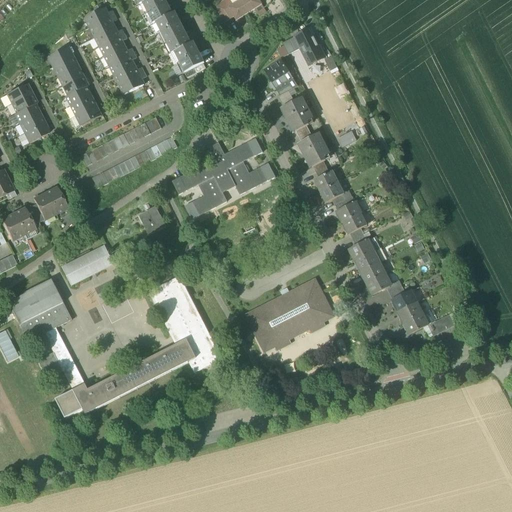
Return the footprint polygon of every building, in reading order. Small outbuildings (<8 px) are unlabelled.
[(148,15),(161,8),(159,2),(162,1),(161,0),(150,0),(142,4),(148,15)] [(243,17),(249,14),(241,1),(240,0),(225,0),(214,7),(224,23),(230,20),(229,18),(233,16),(234,18),(236,22),(243,17)] [(242,0),(241,1),(249,14),(255,10),(262,6),(260,2),(258,0),(242,0)] [(167,5),(161,8),(164,13),(167,11),(169,15),(172,14),(167,5)] [(266,13),(264,9),(262,6),(255,10),(257,13),(260,17),(266,13)] [(172,15),(172,14),(169,15),(167,11),(164,13),(161,8),(148,15),(153,25),(156,23),(172,15)] [(85,19),(90,29),(115,17),(112,12),(111,13),(110,15),(108,14),(105,9),(85,19)] [(156,23),(161,34),(180,24),(180,23),(174,27),(172,21),(175,20),(173,15),(175,14),(175,13),(172,15),(156,23)] [(180,23),(175,14),(173,15),(175,20),(172,21),(174,27),(180,23)] [(117,21),(115,17),(90,29),(91,29),(92,29),(96,37),(95,38),(115,29),(112,24),(113,22),(115,22),(117,21)] [(247,24),(245,21),(243,17),(236,22),(238,25),(240,29),(247,24)] [(166,44),(179,37),(177,32),(180,30),(178,26),(181,24),(180,24),(161,34),(166,44)] [(186,34),(181,24),(178,26),(180,30),(177,32),(179,37),(186,34)] [(117,33),(115,29),(95,38),(100,48),(124,36),(122,31),(120,32),(120,34),(117,33)] [(68,41),(74,37),(70,30),(64,34),(68,41)] [(301,49),(310,66),(324,58),(310,31),(296,38),(301,49)] [(186,34),(179,37),(182,42),(186,41),(188,45),(190,44),(186,34)] [(127,40),(124,36),(100,48),(105,58),(125,48),(122,43),(123,41),(125,41),(127,40)] [(191,44),(190,44),(188,45),(186,41),(182,42),(179,37),(166,44),(171,54),(174,53),(191,44)] [(288,55),(293,53),(295,52),(301,49),(296,38),(290,41),(283,44),(284,47),(288,55)] [(179,63),(193,57),(190,51),(193,49),(191,45),(194,44),(194,43),(191,44),(174,53),(179,63)] [(171,54),(166,44),(161,47),(166,57),(169,56),(171,54)] [(199,53),(194,44),(191,45),(193,49),(190,51),(193,57),(199,53)] [(289,56),(288,55),(284,47),(277,50),(281,59),(289,56)] [(127,52),(125,48),(105,58),(110,67),(134,55),(131,50),(130,51),(129,53),(127,52)] [(54,68),(74,58),(69,49),(49,59),(51,59),(55,67),(54,68)] [(174,53),(171,54),(169,56),(174,66),(179,63),(174,53)] [(199,53),(193,57),(195,62),(199,60),(201,64),(204,63),(199,53)] [(136,60),(134,55),(110,67),(115,77),(134,67),(132,62),(133,60),(135,60),(136,60)] [(204,64),(204,63),(201,64),(199,60),(195,62),(193,57),(179,63),(180,64),(184,74),(185,74),(194,69),(203,65),(204,64)] [(78,68),(74,58),(54,68),(54,69),(56,68),(60,77),(58,77),(59,78),(78,68)] [(332,58),(324,61),(330,72),(337,69),(332,58)] [(264,71),(272,84),(289,73),(281,60),(264,71)] [(184,74),(180,64),(172,68),(177,77),(184,74)] [(203,65),(194,69),(196,74),(206,70),(203,65)] [(137,71),(134,67),(115,77),(116,76),(121,85),(119,86),(144,74),(141,69),(140,70),(139,72),(137,71)] [(83,77),(78,68),(59,78),(60,78),(65,86),(63,87),(64,87),(83,77)] [(187,79),(196,74),(194,69),(185,74),(187,79)] [(293,79),(289,73),(272,84),(280,97),(292,89),(297,85),(293,79)] [(146,79),(144,74),(119,86),(120,87),(121,86),(126,95),(124,95),(124,96),(144,86),(142,81),(142,79),(144,79),(146,79)] [(88,87),(83,77),(64,87),(64,88),(65,87),(70,96),(68,96),(68,97),(86,88),(88,87)] [(7,95),(12,105),(32,95),(27,85),(7,95)] [(91,97),(86,88),(68,97),(67,98),(68,98),(73,106),(71,107),(91,97)] [(278,98),(283,108),(294,102),(289,92),(278,98)] [(12,105),(7,95),(0,98),(0,99),(4,109),(12,105)] [(36,104),(32,95),(12,105),(17,114),(35,105),(36,104)] [(96,107),(91,97),(71,107),(76,117),(96,107)] [(283,108),(295,132),(296,132),(306,127),(309,125),(307,122),(312,119),(302,98),(294,102),(283,108)] [(39,115),(35,105),(17,114),(15,115),(20,125),(39,115)] [(76,117),(71,107),(66,110),(71,120),(76,117)] [(101,117),(96,107),(76,117),(77,118),(78,117),(82,125),(81,126),(81,127),(101,117)] [(20,125),(15,115),(8,119),(13,128),(14,128),(20,125)] [(44,124),(39,115),(20,125),(25,134),(44,124)] [(76,117),(71,120),(75,129),(81,126),(82,125),(78,117),(77,118),(76,117)] [(156,119),(151,122),(156,133),(161,130),(156,119)] [(151,135),(156,133),(151,122),(145,125),(151,135)] [(49,134),(44,124),(25,134),(30,144),(49,134)] [(20,125),(14,128),(19,137),(25,134),(20,125)] [(140,127),(145,138),(151,135),(145,125),(140,127)] [(140,127),(135,130),(140,141),(145,138),(140,127)] [(296,132),(299,138),(309,132),(306,127),(296,132)] [(135,143),(140,141),(135,130),(129,133),(135,143)] [(312,138),(309,132),(299,138),(302,143),(312,138)] [(129,146),(135,143),(129,133),(124,135),(129,146)] [(25,134),(19,137),(17,138),(22,148),(30,144),(25,134)] [(357,144),(352,134),(337,141),(342,152),(357,144)] [(124,149),(129,146),(124,135),(119,138),(124,149)] [(300,144),(312,168),(313,168),(324,162),(325,162),(324,158),(329,156),(318,135),(312,138),(302,143),(300,144)] [(119,152),(124,149),(119,138),(113,141),(119,152)] [(172,139),(167,141),(172,152),(178,149),(172,139)] [(207,173),(204,167),(172,183),(179,196),(186,192),(198,186),(204,198),(192,204),(185,208),(192,221),(199,218),(199,217),(227,203),(223,194),(236,188),(240,196),(268,182),(275,179),(268,165),(261,169),(249,175),(243,163),(255,157),(263,154),(256,140),(249,144),(225,156),(219,145),(201,153),(206,163),(213,160),(217,168),(207,173)] [(113,154),(119,152),(113,141),(108,144),(113,154)] [(167,154),(172,152),(167,141),(162,144),(167,154)] [(108,157),(113,154),(108,144),(103,146),(108,157)] [(162,157),(167,154),(162,144),(156,147),(162,157)] [(103,160),(108,157),(103,146),(97,149),(103,160)] [(151,149),(157,160),(162,157),(156,147),(151,149)] [(97,162),(103,160),(97,149),(92,152),(97,162)] [(146,152),(151,163),(157,160),(151,149),(146,152)] [(92,165),(97,162),(92,152),(86,154),(92,165)] [(146,152),(140,155),(146,165),(151,163),(146,152)] [(87,168),(92,165),(86,154),(81,157),(87,168)] [(140,155),(135,158),(141,168),(146,165),(140,155)] [(135,158),(130,160),(135,171),(141,168),(135,158)] [(130,173),(135,171),(130,160),(124,163),(130,173)] [(313,168),(319,178),(329,173),(324,162),(313,168)] [(124,176),(130,173),(124,163),(119,166),(124,176)] [(119,179),(124,176),(119,166),(114,168),(119,179)] [(114,182),(119,179),(114,168),(108,171),(114,182)] [(0,185),(8,181),(3,171),(0,172),(0,185)] [(108,184),(114,182),(108,171),(103,174),(108,184)] [(314,181),(320,193),(339,183),(333,172),(329,173),(319,178),(318,179),(314,181)] [(103,174),(98,177),(103,187),(108,184),(103,174)] [(98,190),(103,187),(98,177),(92,179),(98,190)] [(0,198),(14,192),(8,181),(0,185),(0,198)] [(345,195),(339,183),(320,193),(326,204),(332,201),(343,196),(345,195)] [(57,189),(45,195),(56,215),(67,209),(57,189)] [(44,221),(56,215),(45,195),(34,200),(36,205),(44,221)] [(332,201),(335,206),(346,201),(343,196),(332,201)] [(349,207),(346,201),(335,206),(338,212),(349,207)] [(337,213),(343,224),(361,215),(356,204),(349,207),(338,212),(337,213)] [(36,205),(31,208),(39,224),(44,221),(36,205)] [(41,227),(39,224),(31,208),(30,207),(25,209),(35,230),(41,227)] [(139,217),(149,236),(165,228),(155,208),(139,217)] [(25,209),(13,215),(24,236),(26,240),(36,235),(34,231),(35,230),(25,209)] [(12,242),(24,236),(13,215),(2,221),(12,242)] [(367,227),(361,215),(343,224),(349,236),(350,235),(361,230),(367,227)] [(350,235),(353,241),(364,236),(364,235),(361,230),(350,235)] [(419,234),(410,238),(414,246),(423,241),(419,234)] [(366,239),(364,236),(353,241),(356,247),(367,242),(366,239)] [(349,251),(355,263),(380,250),(376,242),(378,241),(376,238),(368,242),(368,241),(367,242),(356,247),(349,251)] [(422,244),(415,247),(418,254),(425,250),(422,244)] [(112,259),(113,261),(131,252),(130,250),(128,246),(110,255),(112,259)] [(64,269),(72,285),(112,265),(107,256),(104,249),(64,269)] [(381,249),(380,250),(355,263),(361,274),(380,264),(387,261),(381,249)] [(431,261),(428,254),(420,258),(424,265),(431,261)] [(12,255),(7,258),(12,269),(17,266),(17,265),(12,255)] [(7,271),(12,269),(7,258),(1,261),(7,271)] [(385,275),(380,264),(361,274),(367,285),(385,275)] [(390,285),(385,275),(367,285),(372,296),(386,289),(391,287),(390,285)] [(172,340),(176,346),(187,340),(197,359),(189,363),(195,375),(204,370),(222,361),(180,277),(149,293),(172,340)] [(19,326),(28,343),(44,335),(56,329),(72,321),(63,304),(52,281),(7,304),(19,326)] [(246,316),(264,353),(275,348),(277,352),(291,345),(289,341),(309,330),(311,334),(325,327),(323,323),(334,318),(315,281),(290,294),(291,294),(287,296),(282,299),(282,298),(246,316)] [(386,289),(389,296),(403,289),(399,281),(390,285),(391,287),(386,289)] [(406,295),(403,289),(389,296),(392,301),(406,295)] [(392,302),(398,314),(416,304),(410,292),(406,295),(392,301),(392,302)] [(422,315),(416,304),(398,314),(403,325),(422,315)] [(430,311),(422,315),(428,327),(433,324),(436,323),(430,311)] [(455,313),(449,316),(455,327),(460,324),(455,313)] [(428,327),(422,315),(403,325),(409,336),(423,329),(428,327)] [(449,330),(455,327),(449,316),(444,319),(449,330)] [(444,332),(449,330),(444,319),(439,322),(444,332)] [(439,335),(444,332),(439,322),(436,323),(433,324),(439,335)] [(433,338),(439,335),(433,324),(428,327),(433,337),(433,338)] [(428,327),(423,329),(426,334),(426,333),(429,339),(433,337),(428,327)] [(85,386),(56,329),(44,335),(54,354),(64,373),(73,392),(85,386)] [(0,339),(0,344),(9,340),(7,336),(0,339)] [(0,344),(0,348),(1,350),(11,345),(9,340),(0,344)] [(85,386),(73,392),(83,410),(85,415),(189,363),(197,359),(187,340),(176,346),(88,391),(85,386)] [(1,350),(3,354),(14,349),(11,345),(1,350)] [(3,354),(5,359),(16,353),(14,349),(3,354)] [(5,359),(7,363),(18,358),(16,353),(5,359)] [(38,362),(48,381),(64,373),(54,354),(38,362)] [(7,363),(10,367),(20,362),(18,358),(7,363)] [(10,367),(12,372),(22,366),(20,362),(10,367)] [(12,372),(14,376),(25,370),(22,366),(12,372)] [(14,376),(16,380),(27,375),(25,370),(14,376)] [(16,380),(19,385),(29,379),(27,375),(16,380)] [(19,385),(21,389),(31,383),(29,379),(19,385)] [(21,389),(23,393),(34,388),(31,383),(21,389)] [(23,393),(25,398),(36,392),(34,388),(23,393)] [(25,398),(27,402),(38,396),(36,392),(25,398)] [(83,410),(73,392),(56,401),(65,419),(83,410)]
